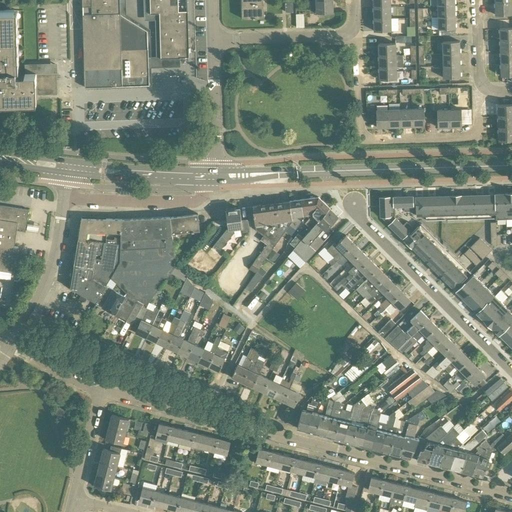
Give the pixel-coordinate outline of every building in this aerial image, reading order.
[(120,14),(119,0),(82,0),(83,7),(83,15),(84,33),(147,32),(120,14)] [(333,1),(316,1),(316,14),(333,13),(333,1)] [(511,2),(511,3),(495,3),(495,15),(511,15),(511,2)] [(179,4),(150,4),(151,13),(179,12),(179,4)] [(437,17),(455,17),(455,5),(437,5),(437,17)] [(390,7),(373,8),(374,20),(391,19),(390,7)] [(423,14),(422,9),(418,9),(418,18),(423,18),(429,17),(428,14),(423,14)] [(0,101),(37,101),(37,95),(57,95),(56,73),(45,73),(45,66),(51,66),(51,65),(25,66),(25,71),(16,71),(14,11),(0,11),(0,101)] [(264,18),(264,11),(242,12),(242,13),(244,13),(244,18),(242,18),(242,19),(264,18)] [(187,12),(179,12),(151,13),(151,14),(160,14),(160,31),(188,30),(187,12)] [(431,18),(432,22),(432,29),(439,29),(439,36),(456,35),(455,17),(437,17),(431,18)] [(423,18),(418,18),(418,37),(426,37),(426,26),(423,26),(423,18)] [(391,19),(374,20),(374,32),(391,31),(391,19)] [(415,36),(415,27),(410,27),(407,27),(407,37),(415,36)] [(511,28),(500,28),(500,40),(511,40),(511,28)] [(160,31),(160,40),(188,39),(188,30),(160,31)] [(147,32),(84,33),(85,70),(84,70),(85,88),(139,86),(149,85),(147,32)] [(188,39),(160,40),(161,59),(180,58),(189,58),(189,49),(188,49),(188,39)] [(511,40),(500,40),(500,52),(511,52),(511,40)] [(443,54),(460,54),(459,42),(442,42),(443,54)] [(379,56),(396,56),(395,44),(378,44),(379,56)] [(511,52),(500,52),(501,64),(511,64),(511,52)] [(443,66),(460,66),(460,54),(443,54),(443,66)] [(396,68),(403,67),(402,55),(396,56),(379,56),(379,68),(396,68)] [(511,64),(501,64),(501,77),(502,76),(502,82),(511,81),(511,64)] [(460,66),(443,66),(443,78),(460,78),(460,66)] [(397,80),(396,68),(379,68),(379,80),(397,80)] [(511,104),(498,105),(498,117),(511,116),(511,104)] [(413,127),(412,109),(400,110),(401,127),(413,127)] [(412,109),(413,127),(425,126),(424,109),(412,109)] [(389,127),(388,110),(376,110),(377,128),(389,127)] [(401,127),(400,110),(388,110),(389,127),(401,127)] [(450,127),(449,110),(437,111),(437,128),(450,127)] [(461,110),(449,110),(450,127),(462,127),(461,110)] [(498,129),(511,128),(511,116),(498,117),(498,129)] [(511,128),(498,129),(499,141),(511,140),(511,128)] [(496,219),(495,194),(495,195),(461,196),(450,196),(416,197),(416,216),(496,213),(496,219)] [(506,219),(505,194),(495,194),(496,219),(506,219)] [(303,215),(301,216),(302,220),(301,221),(304,224),(312,215),(313,212),(322,201),(318,197),(301,200),(303,215)] [(380,198),(380,217),(402,239),(413,228),(406,222),(403,225),(394,217),(395,216),(395,207),(404,206),(404,211),(413,211),(413,197),(380,198)] [(301,221),(302,220),(301,216),(303,215),(301,200),(290,201),(292,221),(289,225),(296,230),(301,221)] [(289,225),(292,221),(290,201),(271,204),(277,244),(289,225)] [(304,224),(307,226),(310,230),(329,208),(322,201),(313,212),(312,215),(304,224)] [(277,244),(271,204),(253,206),(256,230),(264,236),(261,240),(268,244),(249,269),(256,273),(260,267),(267,256),(272,250),(277,244)] [(29,210),(0,205),(0,269),(14,272),(18,247),(14,247),(16,229),(28,230),(29,225),(27,224),(29,210)] [(306,262),(310,258),(324,242),(318,235),(324,229),(326,231),(338,217),(329,208),(310,230),(303,238),(295,248),(293,250),(306,262)] [(248,219),(241,220),(240,209),(226,210),(228,228),(214,245),(220,250),(233,234),(234,230),(242,228),(242,232),(249,231),(248,219)] [(170,217),(172,234),(200,231),(198,214),(170,217)] [(147,306),(171,273),(177,265),(176,264),(172,234),(170,217),(121,220),(121,245),(120,262),(114,273),(111,278),(116,283),(117,285),(125,293),(127,294),(134,298),(143,304),(147,306)] [(121,220),(81,218),(78,238),(121,245),(121,220)] [(467,277),(418,227),(404,241),(412,248),(454,290),(467,277)] [(295,248),(303,238),(298,234),(290,244),(295,248)] [(333,265),(354,244),(346,236),(336,245),(334,243),(327,250),(334,257),(329,262),(332,265),(333,265)] [(121,245),(78,238),(74,267),(114,273),(120,262),(121,245)] [(489,253),(492,251),(492,250),(480,238),(470,247),(483,260),(489,253)] [(352,261),(362,252),(354,244),(333,265),(335,268),(340,263),(342,265),(349,258),(352,261)] [(469,249),(464,254),(476,266),(481,261),(469,249)] [(279,254),(272,250),(267,256),(274,261),(279,254)] [(350,274),(346,278),(349,281),(370,260),(362,252),(352,261),(355,265),(348,272),(350,274)] [(365,275),(368,278),(378,268),(370,260),(349,281),(348,282),(353,286),(365,275)] [(492,271),(496,266),(492,262),(488,266),(492,271)] [(187,272),(177,265),(171,273),(182,280),(184,277),(187,272)] [(111,278),(114,273),(74,267),(71,288),(97,304),(101,295),(111,278)] [(267,272),(260,267),(256,273),(245,288),(250,292),(263,277),(267,272)] [(368,278),(357,289),(365,297),(386,276),(378,268),(368,278)] [(499,278),(503,273),(499,269),(495,273),(499,278)] [(503,282),(508,278),(503,273),(499,278),(503,282)] [(456,292),(464,299),(481,282),(473,275),(456,292)] [(386,276),(365,297),(371,304),(376,300),(373,297),(381,290),(384,294),(394,284),(386,276)] [(111,278),(101,295),(97,304),(103,307),(104,308),(104,307),(114,313),(114,314),(115,314),(116,313),(133,324),(142,304),(133,299),(134,298),(127,294),(125,293),(125,294),(113,288),(116,283),(111,278)] [(187,278),(180,293),(190,297),(194,288),(195,287),(187,278)] [(282,288),(286,283),(282,279),(277,284),(282,288)] [(340,281),(334,288),(338,292),(343,286),(344,285),(340,281)] [(353,286),(348,282),(344,285),(343,286),(348,291),(353,286)] [(488,289),(481,282),(464,299),(471,306),(488,289)] [(294,297),(302,289),(296,283),(288,292),(294,297)] [(381,314),(402,292),(394,284),(384,294),(388,298),(380,305),(382,306),(378,311),(381,314)] [(205,294),(194,288),(190,297),(201,302),(205,294)] [(495,296),(488,289),(471,306),(477,313),(477,314),(495,296)] [(213,301),(206,292),(205,294),(201,302),(200,305),(209,310),(213,301)] [(391,315),(398,308),(401,311),(411,301),(402,292),(381,314),(383,316),(388,312),(391,315)] [(502,303),(495,296),(477,314),(484,320),(484,321),(502,303)] [(146,338),(159,310),(155,308),(153,311),(142,306),(143,304),(134,298),(133,299),(142,304),(133,324),(139,327),(136,333),(146,338)] [(509,310),(502,303),(484,321),(491,328),(509,310)] [(157,343),(163,330),(167,321),(162,318),(165,313),(159,310),(146,338),(157,343)] [(511,321),(511,313),(509,310),(491,328),(492,328),(498,335),(511,321)] [(177,352),(183,340),(178,337),(185,323),(186,323),(191,313),(184,311),(180,320),(167,348),(177,352)] [(385,338),(398,350),(411,336),(429,319),(420,311),(411,320),(414,324),(405,333),(398,325),(385,338)] [(224,314),(218,325),(226,328),(231,317),(224,314)] [(167,332),(163,330),(157,343),(167,348),(180,320),(175,317),(167,332)] [(391,319),(378,332),(383,337),(396,324),(391,319)] [(437,327),(429,319),(411,336),(416,341),(424,334),(427,337),(437,327)] [(511,335),(511,321),(498,335),(499,335),(506,341),(511,335)] [(245,329),(239,323),(234,329),(240,335),(245,329)] [(194,326),(187,342),(183,340),(177,352),(188,357),(194,345),(198,335),(201,330),(194,326)] [(202,326),(201,330),(198,335),(202,337),(206,328),(202,326)] [(437,327),(427,337),(430,340),(423,347),(425,349),(420,354),(423,357),(423,356),(428,352),(435,345),(445,335),(437,327)] [(435,345),(443,353),(453,343),(445,335),(435,345)] [(217,337),(209,352),(204,349),(198,362),(209,367),(218,347),(221,339),(217,337)] [(270,342),(263,338),(260,345),(267,348),(270,342)] [(340,348),(345,352),(350,346),(345,342),(340,348)] [(437,362),(426,373),(434,378),(437,375),(438,375),(444,368),(461,351),(453,343),(443,353),(446,356),(439,364),(437,362)] [(198,362),(204,349),(194,345),(188,357),(198,362)] [(218,347),(209,367),(219,372),(228,351),(218,347)] [(248,353),(246,358),(242,367),(238,365),(232,378),(242,383),(257,351),(251,348),(248,353)] [(351,349),(348,354),(358,361),(361,356),(351,349)] [(253,388),(259,375),(258,375),(264,362),(257,359),(260,353),(257,351),(242,383),(253,388)] [(305,356),(297,351),(294,357),(302,362),(305,356)] [(461,351),(444,368),(449,373),(456,366),(459,369),(469,359),(461,351)] [(428,352),(423,356),(426,359),(423,362),(428,366),(435,359),(428,352)] [(331,373),(337,377),(351,363),(345,356),(339,361),(331,373)] [(463,381),(467,377),(477,368),(469,359),(459,369),(455,373),(463,381)] [(362,360),(346,376),(352,383),(369,367),(362,360)] [(387,370),(391,375),(401,367),(397,362),(387,370)] [(391,395),(418,374),(412,368),(387,388),(391,395)] [(485,376),(477,368),(467,377),(475,386),(485,376)] [(300,394),(298,393),(302,386),(297,384),(300,376),(296,374),(290,388),(289,389),(290,389),(284,402),(294,407),(300,394)] [(391,395),(393,396),(396,401),(408,392),(423,380),(418,374),(391,395)] [(259,375),(253,388),(263,392),(269,380),(259,375)] [(276,375),(273,382),(269,380),(263,392),(273,397),(281,380),(282,378),(276,375)] [(504,382),(501,379),(484,392),(488,396),(504,382)] [(289,389),(290,388),(285,386),(287,382),(281,380),(273,397),(284,402),(290,389),(289,389)] [(423,380),(408,392),(412,398),(429,386),(423,380)] [(447,381),(443,386),(451,393),(454,390),(459,385),(456,382),(453,386),(447,381)] [(459,385),(454,390),(458,392),(461,393),(467,387),(462,382),(459,385)] [(504,382),(488,396),(492,401),(508,387),(504,382)] [(414,407),(435,392),(430,385),(429,386),(412,398),(408,402),(410,404),(411,403),(414,407)] [(498,411),(511,399),(511,392),(511,389),(510,387),(509,389),(511,391),(495,405),(498,408),(496,409),(498,411)] [(331,389),(320,395),(323,401),(335,394),(331,389)] [(363,390),(356,397),(347,404),(346,411),(344,421),(339,420),(334,438),(344,440),(353,407),(363,398),(367,395),(363,390)] [(340,391),(331,396),(335,402),(343,396),(340,391)] [(427,398),(431,405),(446,395),(436,391),(427,398)] [(334,438),(339,420),(343,405),(339,404),(346,400),(343,396),(335,402),(334,402),(325,436),(334,438)] [(396,401),(393,396),(390,398),(390,397),(387,399),(388,400),(387,401),(386,401),(379,406),(383,411),(390,406),(396,401)] [(452,401),(451,399),(449,396),(448,396),(440,401),(442,406),(452,401)] [(353,407),(344,440),(353,443),(362,408),(367,405),(368,404),(363,398),(353,407)] [(306,411),(302,410),(297,428),(306,431),(312,413),(313,407),(316,407),(317,402),(312,400),(311,404),(308,403),(306,411)] [(325,436),(334,402),(329,401),(325,416),(321,415),(316,433),(325,436)] [(372,410),(374,408),(367,405),(362,408),(353,443),(362,445),(372,410)] [(65,411),(64,410),(59,408),(54,415),(60,419),(65,411)] [(362,445),(371,447),(378,422),(381,412),(374,408),(372,410),(362,445)] [(319,409),(318,414),(312,413),(306,431),(316,433),(321,415),(323,410),(319,409)] [(380,450),(390,452),(396,427),(399,419),(396,416),(396,415),(396,413),(395,411),(390,416),(388,421),(380,450)] [(419,439),(414,438),(417,426),(418,426),(419,420),(421,421),(426,417),(422,411),(410,419),(409,423),(400,455),(410,458),(419,439)] [(112,415),(109,427),(126,432),(129,419),(112,415)] [(371,447),(380,450),(388,421),(388,420),(387,424),(378,422),(371,447)] [(136,421),(135,429),(141,431),(143,423),(136,421)] [(402,429),(396,427),(390,452),(400,455),(409,423),(404,421),(402,429)] [(168,440),(171,427),(159,424),(156,437),(168,440)] [(447,433),(441,426),(441,425),(425,439),(424,439),(419,439),(410,458),(428,462),(434,444),(447,433)] [(126,432),(109,427),(105,440),(123,444),(126,432)] [(180,443),(183,430),(171,427),(168,440),(180,443)] [(428,462),(439,465),(445,446),(459,434),(453,427),(447,433),(434,444),(428,462)] [(191,446),(195,433),(183,430),(180,443),(191,446)] [(463,430),(459,434),(445,446),(439,465),(450,467),(457,449),(469,438),(463,430)] [(195,433),(191,446),(203,449),(207,436),(195,433)] [(494,454),(491,453),(497,447),(504,454),(511,447),(511,434),(506,439),(502,435),(490,446),(478,456),(472,473),(483,476),(488,462),(492,463),(494,454)] [(203,449),(215,452),(219,439),(207,436),(203,449)] [(450,467),(461,470),(468,452),(478,443),(474,438),(471,440),(469,438),(457,449),(450,467)] [(219,439),(215,452),(213,457),(225,460),(226,455),(227,455),(230,442),(219,439)] [(468,452),(461,470),(472,473),(478,456),(490,446),(485,440),(476,449),(478,451),(475,454),(468,452)] [(103,449),(100,461),(117,466),(122,449),(111,446),(110,451),(103,449)] [(144,459),(157,463),(159,457),(153,456),(154,450),(147,447),(144,459)] [(268,465),(271,452),(259,449),(256,462),(268,465)] [(280,468),(283,455),(271,452),(268,465),(280,468)] [(291,471),(295,458),(283,455),(280,468),(291,471)] [(303,474),(307,461),(295,458),(291,471),(303,474)] [(117,466),(100,461),(97,474),(114,478),(117,466)] [(315,477),(319,464),(307,461),(303,474),(315,477)] [(327,480),(331,467),(319,464),(315,477),(327,480)] [(339,483),(343,470),(331,467),(327,480),(339,483)] [(130,482),(135,483),(138,471),(133,470),(130,482)] [(343,470),(339,483),(348,485),(345,498),(347,498),(345,504),(338,503),(337,508),(350,511),(357,487),(351,486),(355,473),(343,470)] [(111,491),(113,485),(117,486),(119,484),(120,482),(119,479),(114,478),(97,474),(94,486),(111,491)] [(187,479),(191,480),(199,482),(201,477),(188,474),(187,479)] [(368,490),(380,493),(383,480),(371,477),(368,490)] [(383,480),(380,493),(378,500),(390,503),(395,484),(383,480)] [(130,485),(123,483),(121,493),(132,496),(134,488),(129,486),(130,485)] [(407,486),(395,484),(390,503),(402,506),(404,499),(407,486)] [(416,502),(419,490),(407,486),(404,499),(416,502)] [(139,501),(152,504),(155,491),(142,488),(139,501)] [(419,490),(416,502),(415,507),(427,510),(428,506),(431,493),(419,490)] [(152,504),(165,508),(168,495),(155,491),(152,504)] [(443,496),(431,493),(428,506),(440,508),(443,496)] [(165,508),(178,511),(181,498),(168,495),(165,508)] [(443,496),(440,508),(438,511),(451,511),(452,511),(455,499),(443,496)] [(178,511),(181,511),(191,511),(194,501),(181,498),(178,511)] [(455,499),(452,511),(453,511),(464,511),(467,502),(455,499)] [(191,511),(205,511),(207,505),(194,501),(191,511)]
